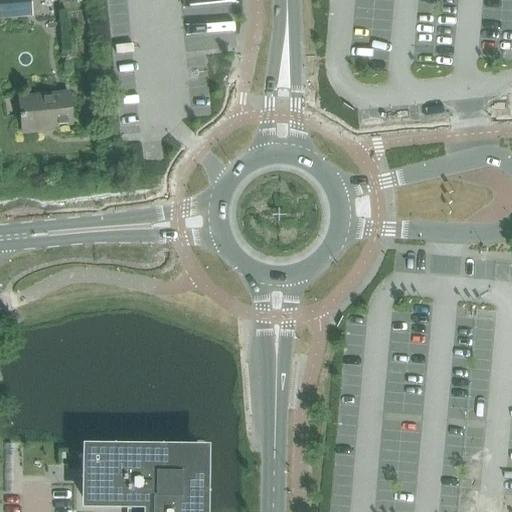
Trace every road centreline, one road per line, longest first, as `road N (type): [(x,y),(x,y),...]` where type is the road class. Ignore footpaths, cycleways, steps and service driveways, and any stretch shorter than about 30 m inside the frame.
road 1 (unclassified): [(511,165),(486,160),(334,189)]
road 2 (unclassified): [(339,233),(511,227)]
road 3 (tertiary): [(273,511),(276,367)]
